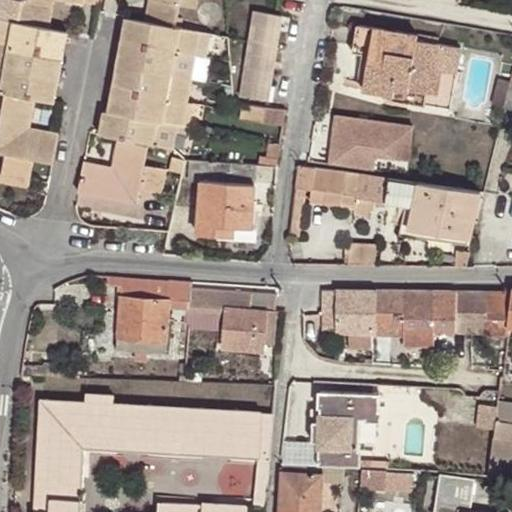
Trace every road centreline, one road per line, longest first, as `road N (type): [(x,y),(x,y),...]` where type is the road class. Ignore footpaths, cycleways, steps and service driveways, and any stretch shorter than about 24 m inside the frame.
road 1 (residential): [(321,0),(282,272)]
road 2 (residential): [(105,25),(47,271)]
road 3 (residential): [(273,511),(296,271)]
road 4 (residential): [(282,272),(47,271)]
road 5 (residential): [(511,276),(296,271)]
road 6 (unknown): [(322,0),(510,26)]
